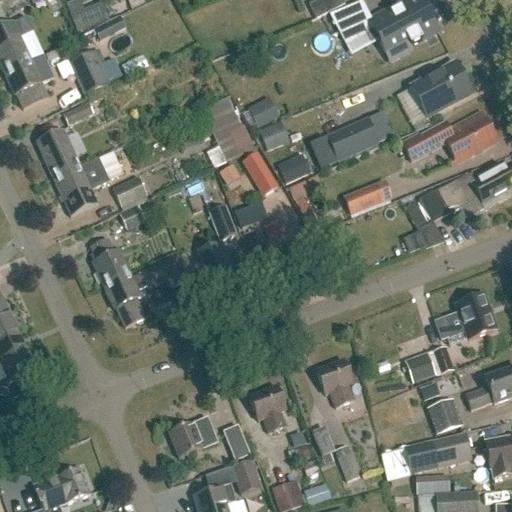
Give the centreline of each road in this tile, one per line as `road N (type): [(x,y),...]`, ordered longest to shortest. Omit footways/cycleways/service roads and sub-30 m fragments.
road 1 (residential): [(103,395),(507,243)]
road 2 (residential): [(103,395),(0,175)]
road 3 (residential): [(145,511),(103,395)]
